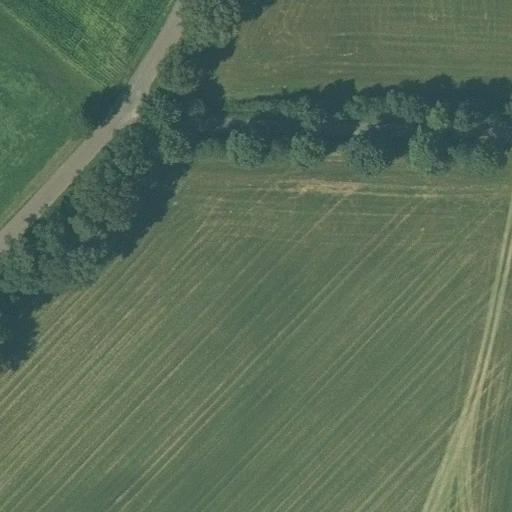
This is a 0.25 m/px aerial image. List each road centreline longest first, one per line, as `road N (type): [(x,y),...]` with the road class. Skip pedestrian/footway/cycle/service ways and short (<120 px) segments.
road 1 (unclassified): [(511,130),(155,122),(124,107)]
road 2 (unclassified): [(124,107),(0,247)]
road 3 (unclassified): [(189,0),(124,107)]
